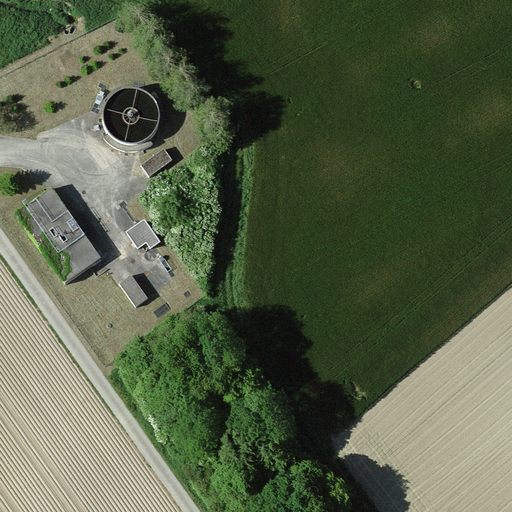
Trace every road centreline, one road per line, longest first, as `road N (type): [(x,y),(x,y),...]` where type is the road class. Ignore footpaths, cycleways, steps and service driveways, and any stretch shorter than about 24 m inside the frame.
road 1 (track): [(371,511),(225,295),(247,196),(228,101),(149,5),(129,0)]
road 2 (track): [(201,511),(0,214)]
